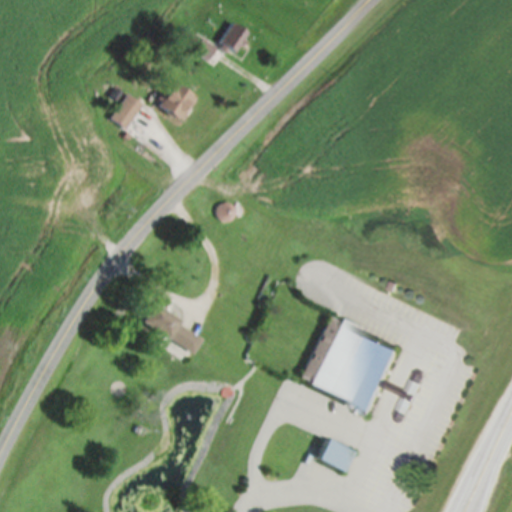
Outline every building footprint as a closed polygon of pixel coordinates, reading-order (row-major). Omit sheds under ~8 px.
[(221,48),(237,54),(246,31),(229,25),(221,48)] [(207,64),(215,49),(191,36),(183,51),(207,64)] [(162,96),(156,106),(181,122),(196,99),(173,84),(165,98),(162,96)] [(110,122),(126,131),(141,105),(125,96),(110,122)] [(202,341),(179,328),(182,323),(154,307),(142,326),(194,356),(202,341)] [(403,349),(327,317),(299,385),(376,416),(403,349)] [(425,387),(416,381),(410,392),(419,397),(425,387)] [(347,474),(356,453),(324,440),(316,461),(347,474)]
